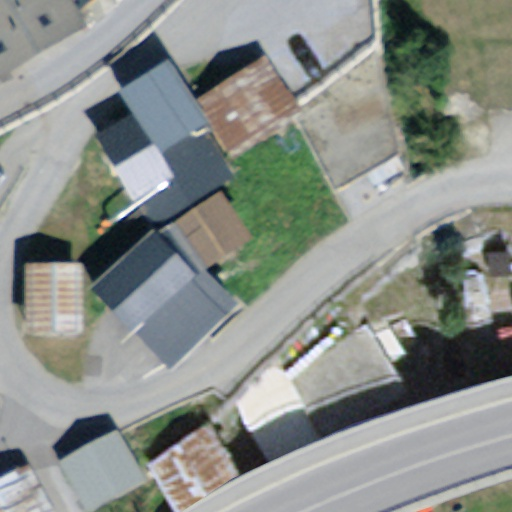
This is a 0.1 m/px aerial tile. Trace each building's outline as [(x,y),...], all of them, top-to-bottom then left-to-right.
[(38,0),(0,0),(0,76),(62,43),(38,0)] [(68,0),(79,15),(100,0),(68,0)] [(279,141),(246,79),(171,119),(203,181),(279,141)] [(154,88),(86,160),(109,215),(203,181),(171,119),(154,88)] [(201,210),(148,245),(174,286),(228,252),(201,210)] [(134,247),(69,308),(115,357),(124,349),(180,297),(134,247)] [(66,284),(18,284),(19,339),(66,339),(66,284)] [(180,297),(124,349),(157,383),(212,330),(180,297)] [(374,338),(288,386),(320,444),(406,396),(374,338)] [(205,435),(151,474),(178,511),(232,473),(205,435)] [(111,454),(53,481),(67,511),(97,511),(131,497),(111,454)] [(0,511),(32,511),(22,490),(0,501),(0,511)]
